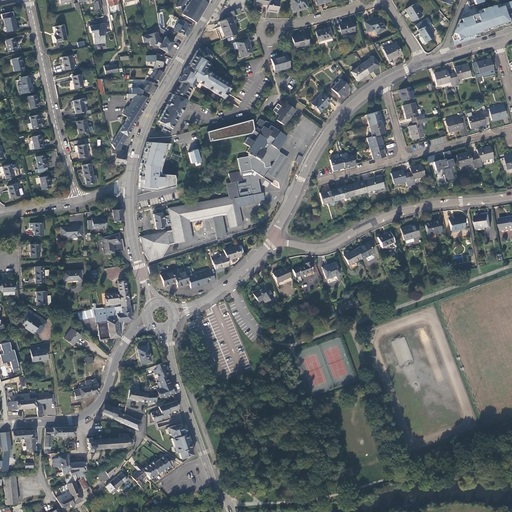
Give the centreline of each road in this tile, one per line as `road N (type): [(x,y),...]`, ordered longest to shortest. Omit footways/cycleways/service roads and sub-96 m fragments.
road 1 (track): [(511,266),(350,325),(368,376),(356,401)]
road 2 (residential): [(511,197),(392,214),(319,249),(274,237)]
road 3 (secondary): [(216,0),(150,109),(128,187)]
road 4 (residential): [(28,0),(76,200)]
road 5 (residential): [(382,81),(331,127),(274,237)]
road 6 (secondary): [(223,511),(168,344)]
